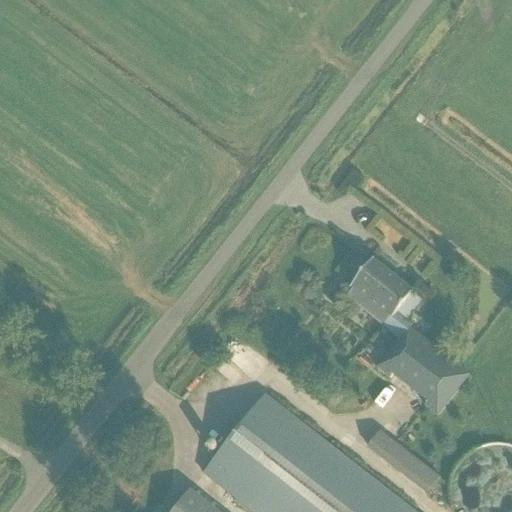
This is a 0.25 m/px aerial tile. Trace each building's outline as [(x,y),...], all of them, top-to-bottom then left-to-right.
[(413,292),(372,259),(349,290),(351,292),(345,299),(382,327),(388,320),(390,322),(413,292)] [(372,369),(436,415),(460,382),(396,336),(372,369)] [(218,350),(225,357),(214,369),(232,385),(254,360),(230,337),(218,350)] [(205,475),(252,511),(412,511),(266,397),(205,475)] [(429,493),(439,481),(386,439),(376,452),(429,493)] [(460,461),(457,465),(454,470),(450,481),(448,492),(450,504),(452,511),(511,511),(511,448),(501,446),(490,446),(479,448),(469,454),(460,461)] [(205,511),(187,498),(175,511),(205,511)]
